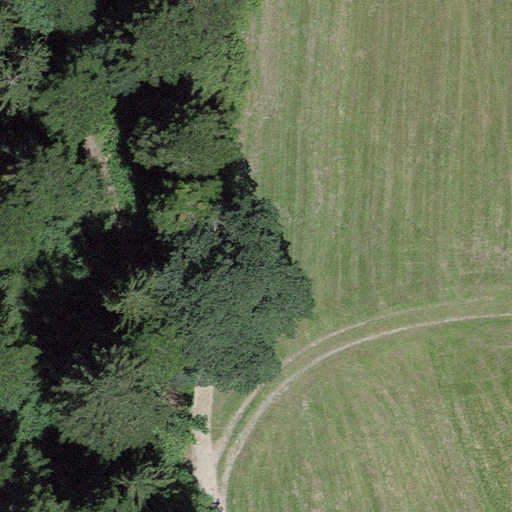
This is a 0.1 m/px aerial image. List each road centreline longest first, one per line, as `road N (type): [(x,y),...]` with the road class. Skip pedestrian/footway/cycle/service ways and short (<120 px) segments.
road 1 (track): [(0,3),(65,208),(190,495),(214,432),(280,355),(371,312),(511,299)]
road 2 (track): [(197,511),(190,495),(195,114),(216,0)]
